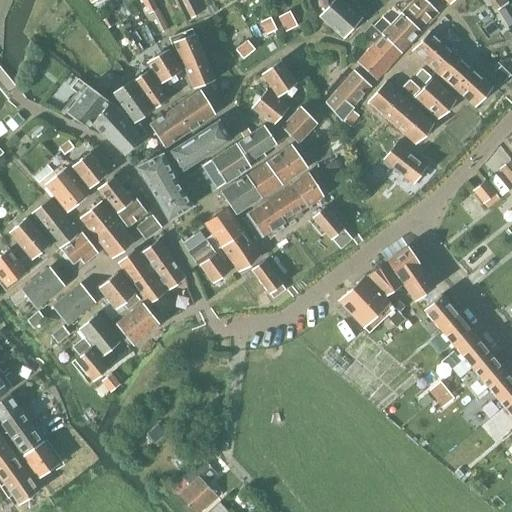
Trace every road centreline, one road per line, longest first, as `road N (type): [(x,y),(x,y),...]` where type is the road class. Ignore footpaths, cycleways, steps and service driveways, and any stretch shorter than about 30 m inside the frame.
road 1 (residential): [(284,320),(220,330),(137,173),(112,148),(28,108),(0,76)]
road 2 (residential): [(511,352),(411,223)]
road 3 (residential): [(284,320),(411,223)]
road 4 (residential): [(411,223),(511,127)]
